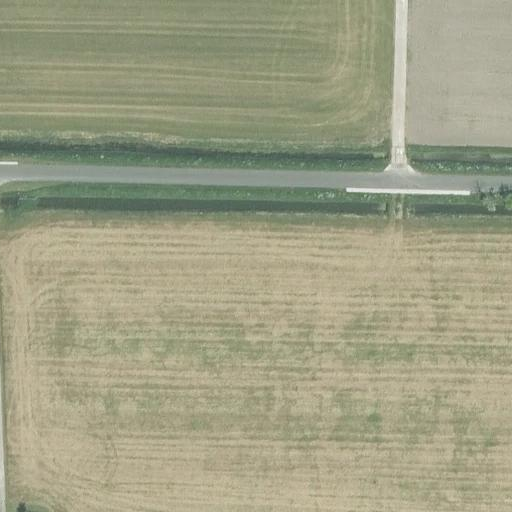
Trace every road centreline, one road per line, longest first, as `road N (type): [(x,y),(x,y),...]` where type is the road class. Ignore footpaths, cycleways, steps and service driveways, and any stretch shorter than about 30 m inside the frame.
road 1 (unclassified): [(511,186),(0,174)]
road 2 (track): [(400,0),(397,183)]
